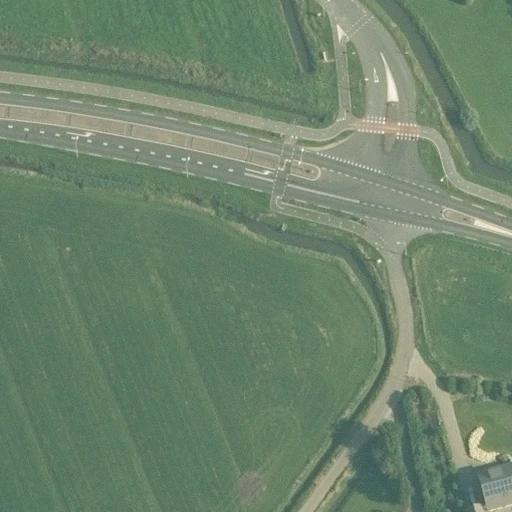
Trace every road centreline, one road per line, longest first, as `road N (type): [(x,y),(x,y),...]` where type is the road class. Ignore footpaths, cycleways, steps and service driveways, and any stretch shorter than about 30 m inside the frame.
road 1 (primary): [(0,107),(91,119),(385,193)]
road 2 (unclassified): [(306,511),(393,388),(405,356),(385,193)]
road 3 (unclassified): [(385,193),(388,71),(334,0)]
road 4 (primary): [(511,235),(385,193)]
